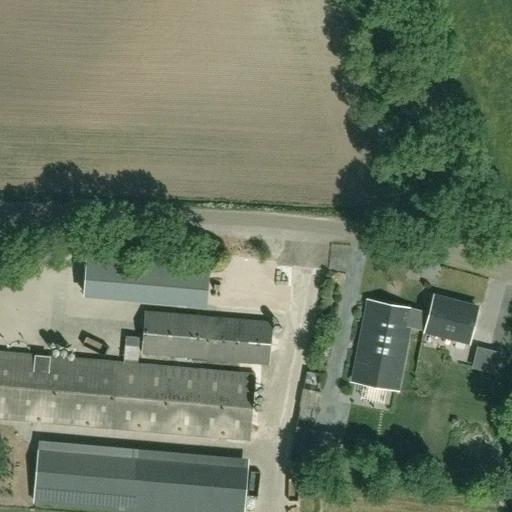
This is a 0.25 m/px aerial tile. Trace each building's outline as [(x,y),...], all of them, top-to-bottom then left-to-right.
[(278,267),(282,242),(245,237),(242,262),(278,267)] [(335,244),(334,270),(353,271),(354,245),(335,244)] [(209,257),(89,246),(84,295),(205,305),(209,257)] [(276,318),(276,272),(240,272),(240,264),(214,264),(214,291),(239,291),(239,318),(276,318)] [(295,294),(296,268),(284,268),(283,293),(295,294)] [(395,388),(408,325),(467,341),(476,308),(433,297),(429,315),(411,310),(411,309),(367,299),(351,379),(395,388)] [(146,312),(142,353),(268,364),(272,322),(206,317),(146,312)] [(0,419),(249,440),(254,375),(0,353),(0,419)] [(38,451),(247,468),(247,454),(39,437),(38,451)] [(243,511),(247,468),(38,451),(34,501),(163,511),(243,511)]
